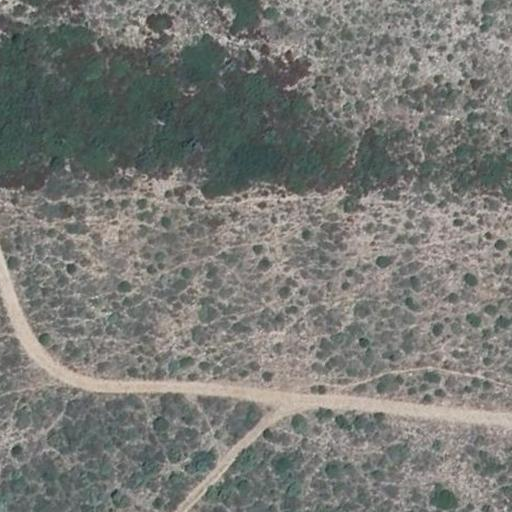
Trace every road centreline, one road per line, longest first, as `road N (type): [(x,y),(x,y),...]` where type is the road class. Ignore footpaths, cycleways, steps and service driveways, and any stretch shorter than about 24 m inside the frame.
road 1 (track): [(0,262),(25,337),(76,383),(511,418)]
road 2 (track): [(166,511),(287,395)]
